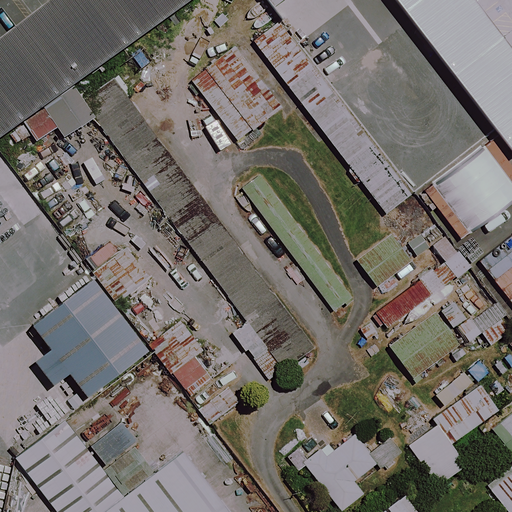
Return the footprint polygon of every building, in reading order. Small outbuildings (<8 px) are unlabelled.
[(32,0),(39,10),(53,0),(32,0)] [(272,0),(242,0),(254,14),(272,0)] [(393,191),(265,25),(239,45),(367,211),(393,191)] [(263,115),(214,51),(176,80),(225,143),(263,115)] [(270,312),(98,89),(68,111),(241,335),(270,312)] [(511,98),(494,112),(511,135),(511,98)] [(340,298),(247,177),(225,194),(318,315),(340,298)] [(410,262),(390,235),(356,260),(376,287),(410,262)] [(128,251),(92,279),(114,308),(150,280),(128,251)] [(445,263),(454,277),(468,268),(458,254),(445,263)] [(453,292),(435,268),(374,313),(386,329),(398,319),(405,328),(453,292)] [(131,358),(76,286),(14,334),(69,406),(131,358)] [(511,329),(495,305),(458,329),(467,343),(481,333),(489,345),(511,329)] [(459,343),(436,313),(391,347),(415,378),(459,343)] [(148,345),(189,398),(213,380),(193,356),(201,349),(179,321),(148,345)] [(470,383),(462,372),(434,395),(442,406),(470,383)] [(496,408),(478,384),(436,417),(454,440),(496,408)] [(238,402),(227,388),(198,411),(210,425),(238,402)] [(511,409),(492,425),(511,451),(511,409)] [(133,442),(117,423),(89,447),(105,465),(133,442)] [(2,462),(39,511),(97,511),(111,502),(51,424),(2,462)] [(464,463),(437,427),(411,446),(439,482),(464,463)] [(376,463),(354,434),(333,451),(327,443),(302,462),(341,511),(362,494),(352,482),(376,463)] [(390,436),(370,452),(382,467),(402,451),(390,436)] [(206,511),(166,459),(111,502),(97,511),(206,511)] [(511,511),(511,489),(500,473),(476,491),(492,511),(511,511)] [(393,511),(385,502),(371,511),(393,511)]
